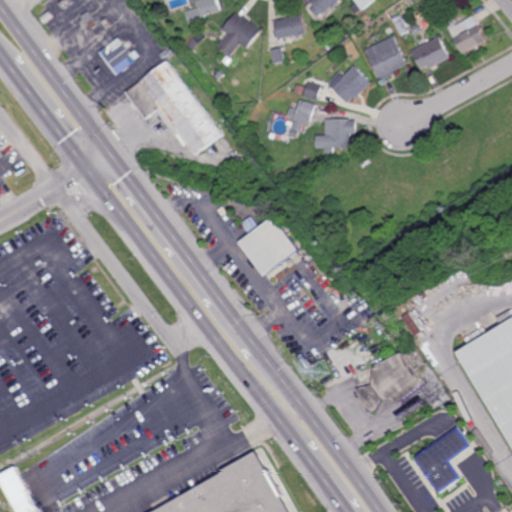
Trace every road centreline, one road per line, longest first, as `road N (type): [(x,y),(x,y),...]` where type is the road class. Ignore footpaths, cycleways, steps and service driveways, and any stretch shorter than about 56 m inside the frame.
road 1 (trunk): [(91,171),(302,449)]
road 2 (trunk): [(261,348),(116,157)]
road 3 (trunk): [(382,511),(261,348)]
road 4 (trunk): [(116,157),(0,3)]
road 5 (residential): [(0,222),(116,157)]
road 6 (trunk): [(11,65),(91,171)]
road 7 (residential): [(511,63),(402,123)]
